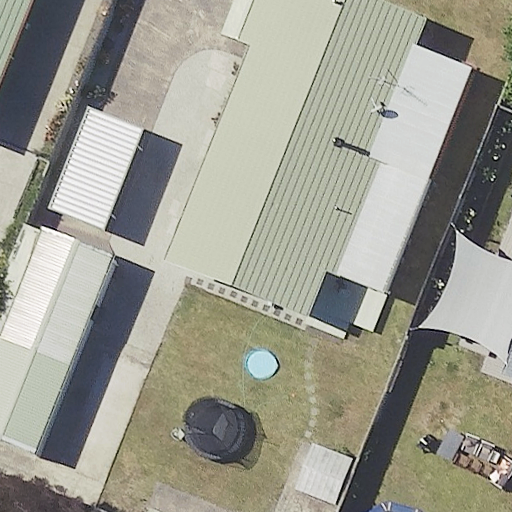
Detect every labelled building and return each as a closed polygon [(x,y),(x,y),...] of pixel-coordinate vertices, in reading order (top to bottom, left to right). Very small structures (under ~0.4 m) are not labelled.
[(0,0),(0,134),(53,0),(0,0)] [(394,26),(402,1),(399,0),(269,0),(247,64),(261,69),(184,293),(330,344),(435,40),(394,26)] [(158,149),(104,125),(60,227),(113,251),(158,149)] [(129,283),(39,247),(0,346),(0,358),(87,392),(129,283)] [(299,445),(266,511),(229,511),(104,452),(76,511),(331,511),(352,470),(299,445)]
